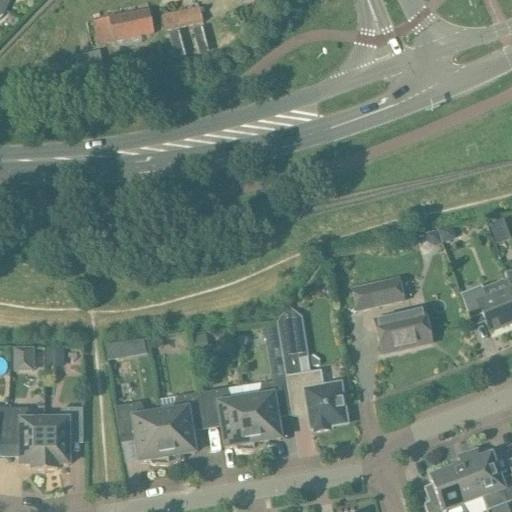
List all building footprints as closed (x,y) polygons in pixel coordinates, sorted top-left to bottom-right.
[(10,3),(2,0),(0,0),(0,19),(4,16),(10,3)] [(203,24),(200,8),(160,17),(164,33),(203,24)] [(73,20),(65,22),(66,23),(74,22),(79,44),(86,42),(90,59),(113,54),(113,56),(120,55),(124,73),(152,67),(140,16),(117,21),(117,24),(110,25),(107,13),(73,20)] [(223,24),(165,37),(170,60),(228,47),(223,24)] [(0,93),(8,95),(11,78),(0,76),(0,93)] [(511,241),(503,221),(490,226),(497,246),(511,241)] [(403,305),(398,282),(366,290),(351,293),(356,315),(403,305)] [(511,327),(511,293),(487,303),(482,288),(460,296),(470,321),(483,317),(490,336),(511,327)] [(278,324),(287,381),(291,409),(292,413),(308,411),(311,432),(313,431),(314,435),(330,433),(330,429),(346,426),(340,391),(324,394),(321,373),(302,376),(300,361),(307,360),(301,318),(289,309),(278,324)] [(431,346),(423,312),(374,323),(382,357),(431,346)] [(163,349),(161,339),(148,341),(150,351),(163,349)] [(142,359),(142,344),(104,344),(103,359),(142,359)] [(10,373),(32,374),(32,351),(10,350),(10,373)] [(64,351),(45,351),(45,369),(64,369),(64,354),(64,351)] [(246,402),(254,454),(270,448),(269,444),(280,442),(275,412),(291,409),(287,381),(261,386),(258,400),(246,402)] [(237,453),(254,454),(246,402),(233,404),(226,391),(201,396),(205,423),(220,421),(225,451),(236,449),(237,453)] [(190,426),(205,423),(201,396),(175,400),(173,414),(160,416),(168,468),(184,462),(183,457),(195,456),(190,426)] [(168,468),(160,416),(147,418),(140,405),(115,410),(119,437),(135,435),(139,465),(151,463),(151,467),(168,468)] [(32,472),(45,472),(44,423),(31,423),(27,411),(8,412),(6,440),(21,440),(21,468),(32,468),(32,472)] [(57,423),(44,423),(45,472),(57,472),(57,468),(69,468),(68,439),(83,439),(83,411),(61,411),(57,423)] [(477,454),(467,457),(483,499),(487,511),(488,511),(511,503),(511,477),(500,482),(491,457),(479,461),(477,454)] [(463,507),(483,499),(467,457),(458,460),(461,468),(450,472),(463,507)] [(464,511),(462,507),(463,507),(450,472),(429,480),(431,487),(424,490),(429,504),(424,506),(426,511),(464,511)]
